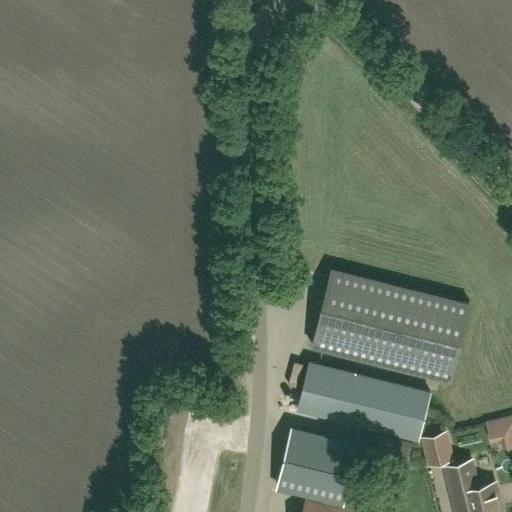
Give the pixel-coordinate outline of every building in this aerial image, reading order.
[(469,301),(332,266),(312,345),(449,380),(469,301)] [(430,390),(309,360),(298,408),(418,438),(430,390)] [(500,455),(511,451),(511,413),(490,420),(500,455)] [(422,436),(428,463),(445,459),(438,432),(422,436)] [(376,456),(407,464),(413,441),(382,434),(376,456)] [(342,502),(345,490),(353,459),(288,444),(279,487),(342,502)] [(454,502),(466,499),(469,511),(501,511),(494,481),(469,487),(463,461),(445,465),(454,502)] [(369,497),(345,490),(342,502),(341,508),(307,499),(303,511),(372,511),(366,510),(369,497)]
